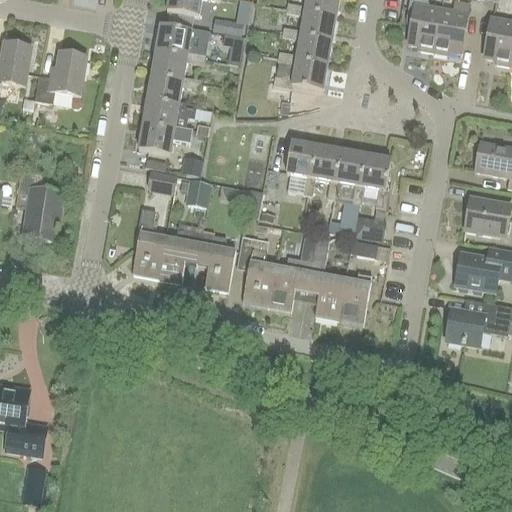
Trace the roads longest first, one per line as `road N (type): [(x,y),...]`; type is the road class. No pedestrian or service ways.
road 1 (unclassified): [(511,493),(107,317),(85,300)]
road 2 (residential): [(85,300),(130,30)]
road 3 (residential): [(404,369),(446,107)]
road 4 (residential): [(174,317),(404,369)]
road 5 (residential): [(446,107),(367,61),(373,0)]
road 6 (residential): [(130,30),(0,8)]
